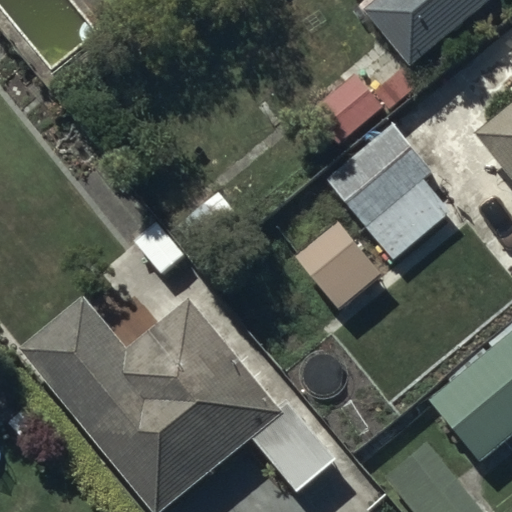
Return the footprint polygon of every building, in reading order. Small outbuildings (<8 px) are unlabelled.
[(380,0),(363,15),(411,71),(494,0),(380,0)] [(511,64),(511,65),(511,66),(511,108),(475,138),(511,183),(511,64)] [(372,95),(358,77),(300,123),(326,156),(387,108),(390,112),(418,90),(403,70),(372,95)] [(431,178),(393,129),(326,181),(352,215),(295,259),(339,314),(394,269),(390,264),(449,218),(423,185),(431,178)] [(218,193),(177,229),(203,260),(244,224),(218,193)] [(85,300),(21,353),(149,511),(167,511),(253,442),(298,498),(339,464),(219,321),(212,327),(193,303),(129,354),(85,300)] [(452,385),(429,404),(481,466),(511,439),(511,324),(488,344),(493,351),(487,355),(483,349),(447,379),(452,385)] [(481,511),(431,448),(389,482),(412,511),(481,511)]
